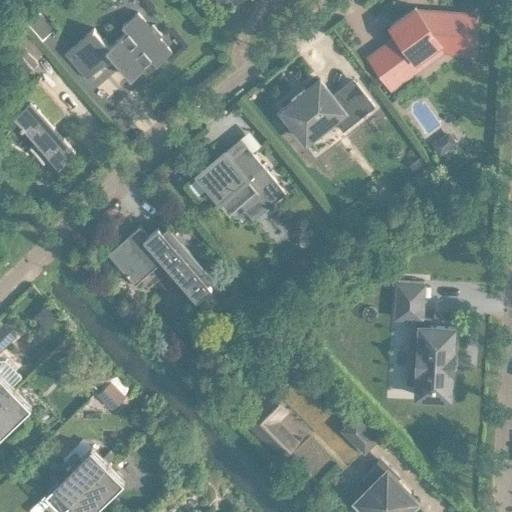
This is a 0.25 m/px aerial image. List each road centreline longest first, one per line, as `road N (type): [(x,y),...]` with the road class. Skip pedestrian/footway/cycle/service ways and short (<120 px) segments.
road 1 (residential): [(0,276),(86,194),(330,0)]
road 2 (residential): [(511,188),(496,507)]
